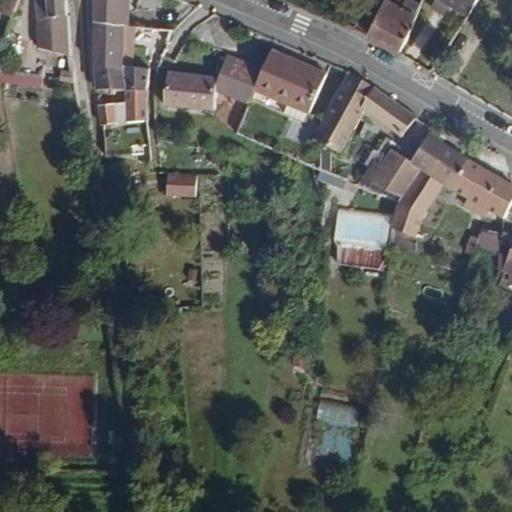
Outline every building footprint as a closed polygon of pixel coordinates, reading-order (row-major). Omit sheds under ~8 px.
[(1,0),(0,4),(0,13),(15,19),(21,0),(1,0)] [(68,0),(35,0),(39,47),(72,56),(68,0)] [(130,27),(131,0),(94,0),(95,22),(125,26),(130,27)] [(420,15),(390,0),(386,0),(369,36),(367,40),(399,56),(400,53),(420,15)] [(441,0),(472,18),(482,0),(441,0)] [(126,67),(125,26),(95,22),(97,68),(126,67)] [(286,113),(306,122),(329,74),(273,48),(264,68),(255,87),(291,104),(286,113)] [(217,110),(219,93),(250,104),(255,87),(264,68),(229,56),(220,78),(169,73),(167,106),(217,110)] [(148,91),(151,69),(126,67),(97,68),(98,90),(132,92),(132,102),(100,105),(103,126),(127,124),(128,121),(148,121),(148,91)] [(2,82),(42,89),(44,78),(3,71),(2,82)] [(376,87),(350,73),(317,136),(324,140),(345,152),(363,115),(403,138),(416,117),(376,87)] [(511,183),(430,134),(414,162),(422,168),(446,184),(508,219),(511,209),(511,183)] [(404,199),(422,168),(414,162),(392,151),(382,165),(375,162),(366,177),(404,199)] [(429,208),(446,184),(422,168),(404,199),(402,203),(392,227),(417,236),(429,208)] [(197,197),(198,176),(169,175),(169,196),(197,197)] [(53,346),(54,329),(28,328),(28,345),(53,346)]
